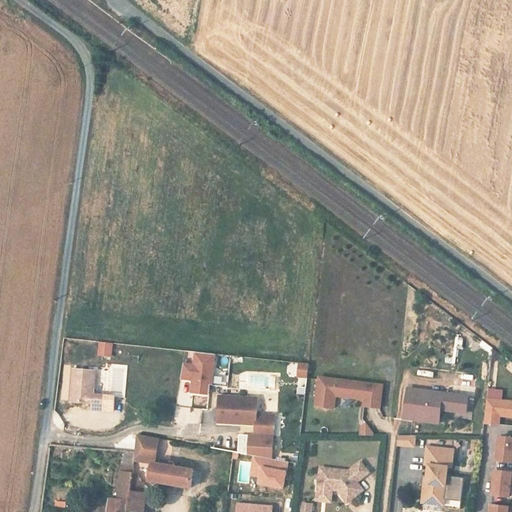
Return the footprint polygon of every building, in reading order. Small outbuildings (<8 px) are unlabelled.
[(113,358),(114,343),(99,341),(98,356),(113,358)] [(214,355),(195,352),(193,366),(182,364),(179,379),(191,381),(190,393),(208,395),(209,385),(211,386),(214,355)] [(308,364),(298,364),(297,376),(306,377),(308,364)] [(93,371),(70,369),(67,402),(89,404),(89,410),(100,411),(101,396),(91,395),(93,371)] [(382,385),(318,378),(315,407),(334,409),(335,396),(364,400),(364,406),(379,408),(382,385)] [(467,397),(407,389),(403,420),(439,424),(440,410),(465,413),(467,401),(467,397)] [(112,397),(101,396),(100,411),(111,412),(112,397)] [(257,399),(218,397),(217,423),(255,425),(254,436),(273,437),(274,416),(256,415),(257,399)] [(473,402),(467,401),(465,413),(440,410),(439,424),(445,425),(446,417),(471,420),(473,402)] [(511,403),(486,401),(483,424),(492,425),(493,416),(499,417),(511,418),(511,403)] [(181,423),(201,424),(202,408),(181,407),(181,423)] [(372,424),(361,424),(361,437),(373,436),(372,424)] [(158,439),(135,435),(133,453),(133,461),(151,464),(154,465),(158,439)] [(248,456),(249,436),(240,436),(239,454),(248,456)] [(254,436),(249,436),(248,456),(254,457),(271,460),(273,437),(254,436)] [(415,437),(397,437),(396,445),(414,447),(415,437)] [(511,439),(497,438),(495,462),(511,464),(511,462),(511,439)] [(455,448),(423,445),(422,464),(426,464),(424,482),(420,482),(418,499),(445,501),(446,500),(447,476),(448,466),(453,466),(455,448)] [(271,460),(254,457),(250,476),(260,478),(259,485),(282,489),(287,463),(271,460)] [(131,486),(132,471),(133,462),(121,461),(117,497),(108,497),(106,511),(129,511),(131,494),(131,486)] [(239,461),(239,482),(250,482),(250,461),(239,461)] [(348,472),(319,469),(318,484),(333,485),(337,491),(347,503),(362,490),(356,482),(368,473),(360,462),(353,468),(348,472)] [(151,464),(149,482),(154,483),(193,488),(196,471),(175,468),(154,465),(151,464)] [(511,474),(493,473),(491,497),(508,499),(509,486),(511,486),(511,474)] [(465,477),(447,476),(446,500),(463,501),(465,477)] [(333,485),(318,484),(316,501),(330,503),(332,491),(337,491),(333,485)] [(144,511),(146,495),(131,494),(129,511),(144,511)] [(445,501),(418,499),(418,505),(445,507),(445,501)]
